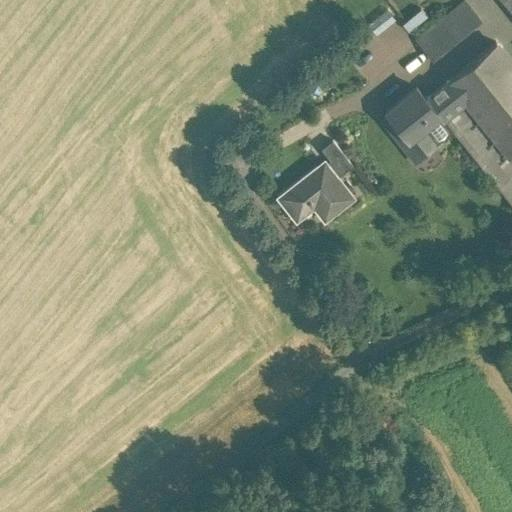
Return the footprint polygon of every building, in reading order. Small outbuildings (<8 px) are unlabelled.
[(465,0),(463,0),(417,38),(433,58),(481,19),(465,0)] [(511,0),(503,0),(511,10),(511,0)] [(408,27),(424,12),(417,4),(401,19),(408,27)] [(511,61),(496,41),(449,78),(463,95),(511,154),(511,153),(511,61)] [(449,78),(426,97),(416,85),(386,109),(395,121),(389,125),(416,159),(452,130),(439,113),(463,95),(449,78)] [(463,95),(439,113),(452,130),(453,129),(511,202),(511,153),(511,154),(463,95)] [(327,161),(319,167),(316,164),(278,194),(293,213),(310,199),(324,217),(353,194),(327,161)]
